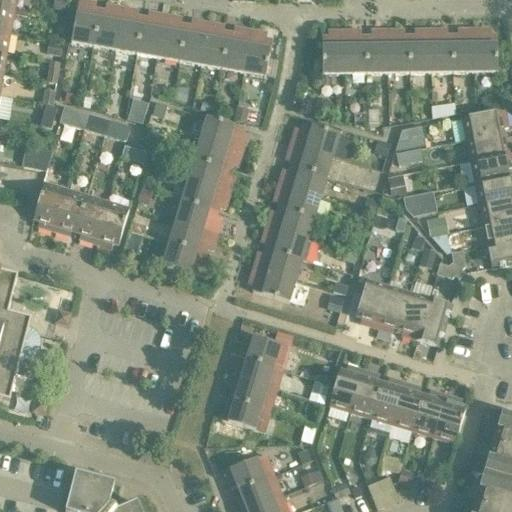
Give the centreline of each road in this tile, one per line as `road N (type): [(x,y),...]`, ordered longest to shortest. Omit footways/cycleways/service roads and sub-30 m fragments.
road 1 (residential): [(54,451),(101,278)]
road 2 (residential): [(175,511),(151,476),(54,451)]
road 3 (residential): [(511,9),(385,9),(385,0)]
